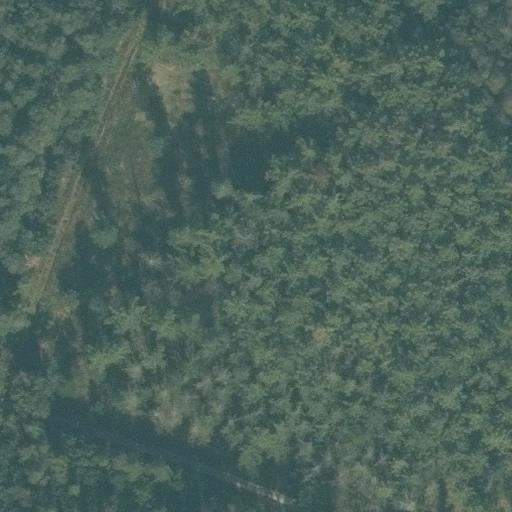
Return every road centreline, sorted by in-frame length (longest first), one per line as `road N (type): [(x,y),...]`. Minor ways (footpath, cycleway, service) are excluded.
road 1 (track): [(160,0),(11,406)]
road 2 (track): [(0,403),(159,448),(310,511)]
